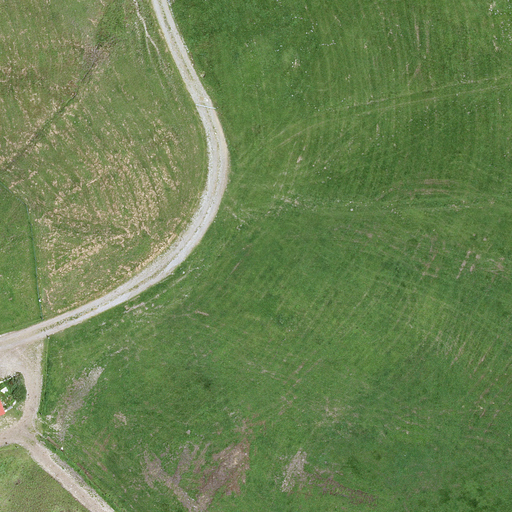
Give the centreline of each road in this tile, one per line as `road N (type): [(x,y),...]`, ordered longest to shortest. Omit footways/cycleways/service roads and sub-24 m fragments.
road 1 (track): [(0,344),(134,285),(202,215),(216,149),(159,0)]
road 2 (track): [(38,328),(25,420),(0,445)]
